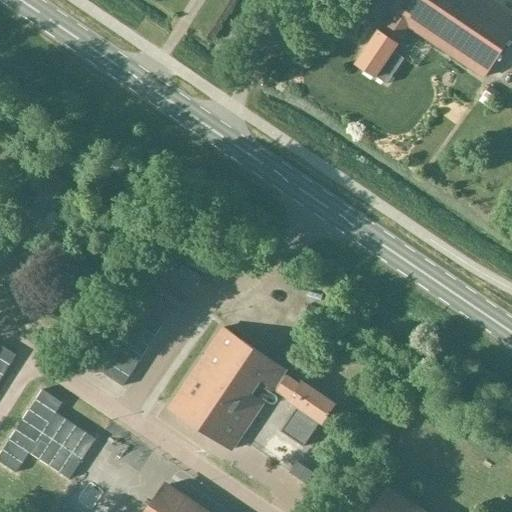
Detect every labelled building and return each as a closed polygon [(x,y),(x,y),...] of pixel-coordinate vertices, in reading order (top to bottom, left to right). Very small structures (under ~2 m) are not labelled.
[(511,13),(492,0),(399,0),(356,65),(375,78),(376,77),(387,85),(404,59),(393,51),(398,44),(397,43),(409,25),(485,77),(511,36),(511,13)] [(174,273),(187,255),(171,244),(158,261),(174,273)] [(0,320),(23,335),(36,314),(0,292),(0,320)] [(120,300),(82,361),(123,387),(162,326),(120,300)] [(232,449),(273,389),(289,400),(289,401),(297,407),(280,432),(303,448),(320,423),(323,424),(336,405),(302,382),(299,385),(283,374),(286,370),(223,328),(169,408),(232,449)] [(0,343),(0,381),(17,355),(0,343)] [(69,480),(96,440),(55,413),(62,403),(42,390),(0,454),(0,462),(16,473),(29,453),(69,480)] [(203,511),(165,486),(147,511),(203,511)] [(412,511),(390,497),(379,511),(412,511)] [(58,501),(49,511),(65,511),(68,509),(58,501)]
